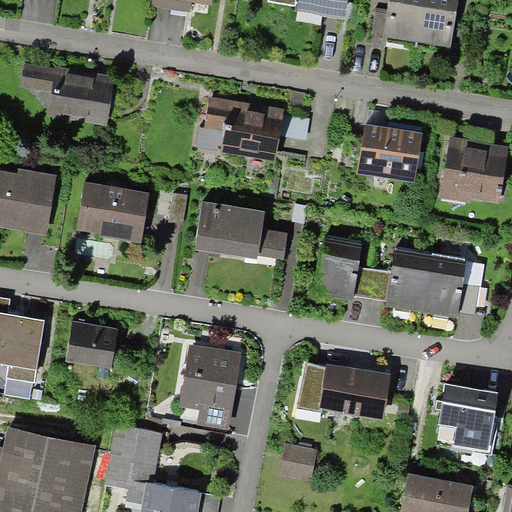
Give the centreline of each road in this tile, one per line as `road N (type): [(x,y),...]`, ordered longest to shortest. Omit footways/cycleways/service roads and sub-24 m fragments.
road 1 (residential): [(0,26),(511,111)]
road 2 (residential): [(0,277),(279,327)]
road 3 (residential): [(279,327),(473,356),(502,351),(511,338)]
road 4 (residential): [(242,511),(279,327)]
